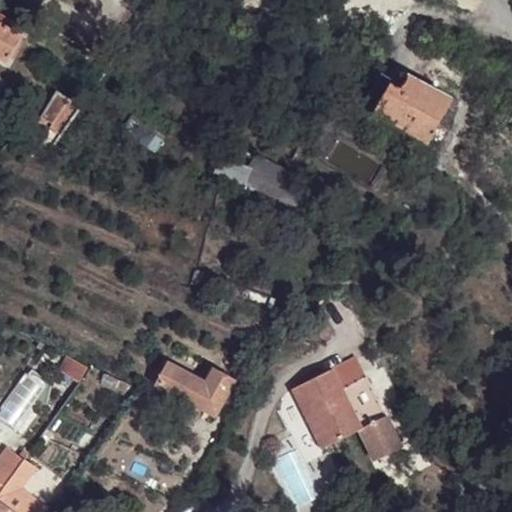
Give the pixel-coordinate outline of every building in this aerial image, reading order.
[(0,23),(19,35),(23,28),(0,14),(0,23)] [(0,23),(0,60),(7,64),(22,37),(19,35),(0,23)] [(380,73),(360,109),(441,152),(452,131),(439,124),(451,101),(407,77),(403,86),(380,73)] [(34,123),(56,138),(60,134),(80,106),(57,89),(38,115),(39,116),(34,123)] [(132,116),(124,128),(129,131),(127,134),(154,153),(164,138),(132,116)] [(222,157),(215,172),(296,207),(303,191),(292,186),(296,175),(255,157),(250,169),(222,157)] [(323,322),(314,330),(325,342),(334,334),(323,322)] [(62,373),(79,383),(87,368),(70,358),(62,373)] [(356,358),(291,390),(321,450),(359,430),(375,461),(400,448),(356,358)] [(168,364),(156,385),(215,417),(233,381),(212,370),(205,384),(168,364)] [(106,374),(101,385),(115,391),(121,381),(106,374)] [(46,429),(37,441),(45,447),(54,434),(46,429)] [(0,492),(24,459),(29,453),(24,450),(19,457),(6,448),(0,456),(0,492)] [(0,492),(0,511),(29,511),(38,501),(21,489),(36,468),(24,459),(0,492)] [(38,501),(29,511),(45,511),(48,509),(38,501)]
